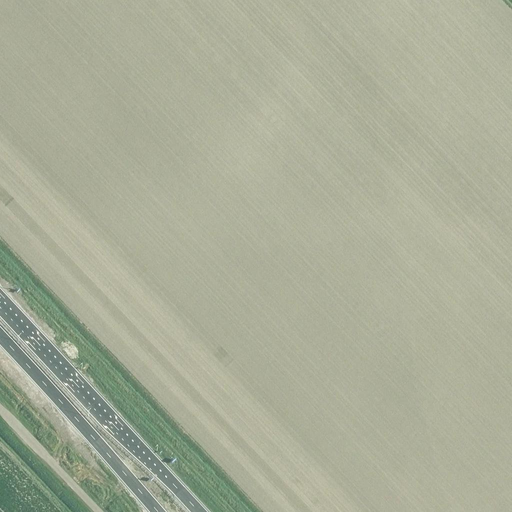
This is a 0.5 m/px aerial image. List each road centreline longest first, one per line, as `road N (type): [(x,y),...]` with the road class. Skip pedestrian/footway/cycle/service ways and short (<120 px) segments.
road 1 (trunk): [(196,511),(0,298)]
road 2 (trunk): [(0,332),(157,511)]
road 3 (unclassified): [(99,511),(0,407)]
